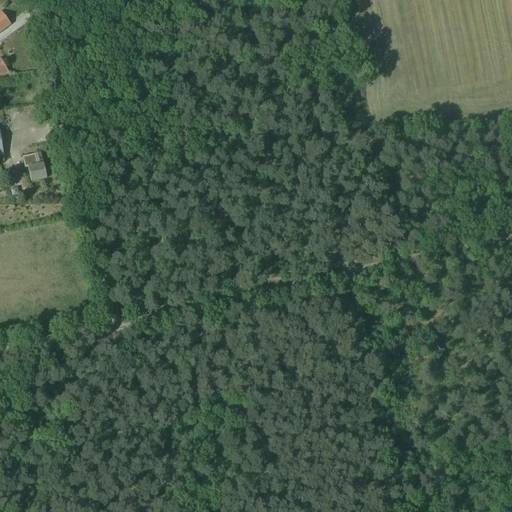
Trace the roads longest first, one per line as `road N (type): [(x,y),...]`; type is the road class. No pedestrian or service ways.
road 1 (unclassified): [(113,328),(511,240)]
road 2 (unclassified): [(113,328),(40,0)]
